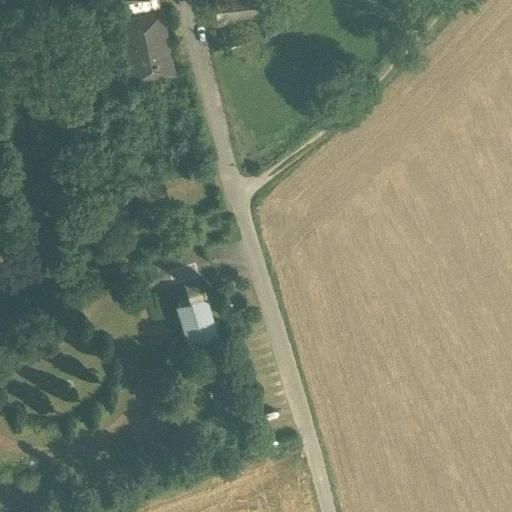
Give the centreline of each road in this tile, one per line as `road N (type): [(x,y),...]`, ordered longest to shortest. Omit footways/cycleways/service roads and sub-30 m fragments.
road 1 (residential): [(328,511),(187,0)]
road 2 (track): [(235,195),(279,174),(313,145),(456,0)]
